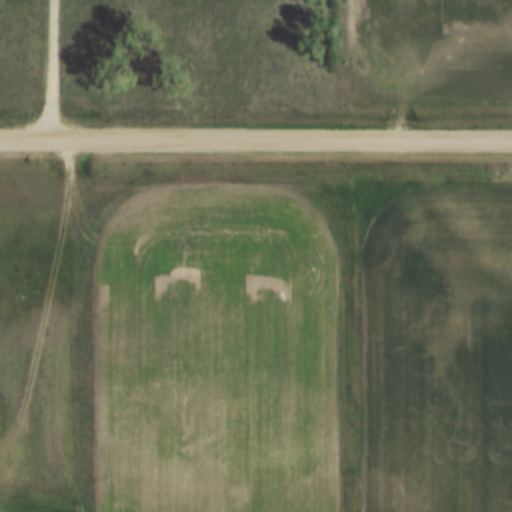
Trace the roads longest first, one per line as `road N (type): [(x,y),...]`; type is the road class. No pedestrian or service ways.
road 1 (residential): [(511,141),(0,139)]
road 2 (track): [(0,289),(66,205),(71,177),(48,139)]
